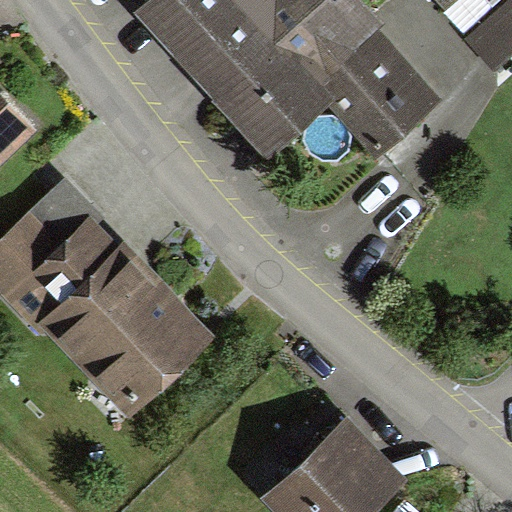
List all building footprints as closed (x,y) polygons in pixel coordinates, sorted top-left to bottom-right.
[(427,83),(352,0),(144,0),(139,6),(261,141),(321,87),(367,138),(427,83)] [(511,0),(442,0),(489,54),(511,34),(511,0)] [(0,145),(22,125),(0,100),(0,145)] [(15,286),(120,404),(196,337),(91,218),(55,249),(24,213),(0,234),(0,292),(3,296),(15,286)] [(345,415),(264,487),(285,511),(342,511),(392,468),(345,415)] [(402,498),(385,511),(412,511),(414,511),(402,498)]
